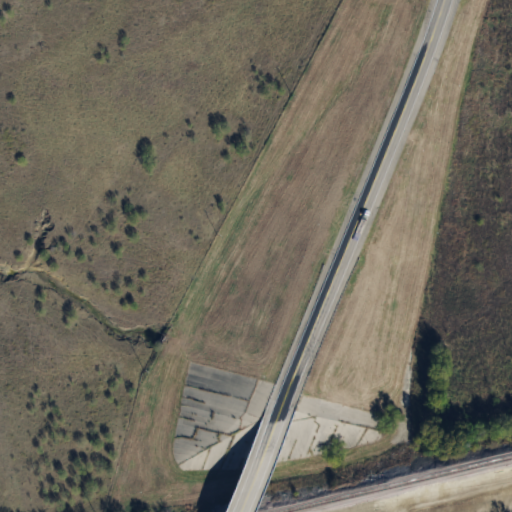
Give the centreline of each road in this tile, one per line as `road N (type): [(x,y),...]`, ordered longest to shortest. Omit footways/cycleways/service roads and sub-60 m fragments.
road 1 (primary): [(286,392),(444,0)]
road 2 (primary): [(237,511),(286,392)]
